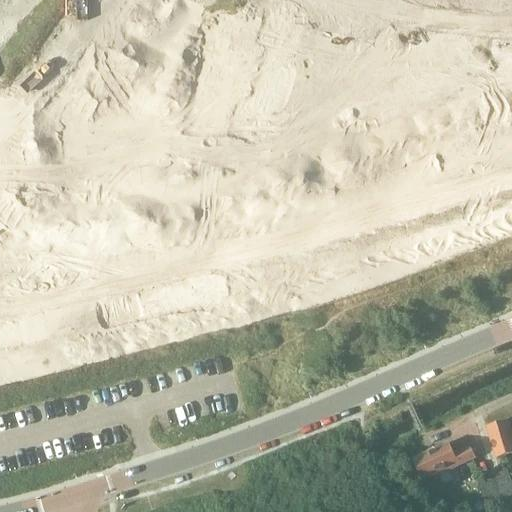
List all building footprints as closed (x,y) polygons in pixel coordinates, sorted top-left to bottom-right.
[(44,31),(39,38),(44,42),(62,58),(95,20),(76,4),(71,0),(65,7),(69,10),(65,15),(68,17),(55,32),(53,30),(49,34),(44,31)] [(174,0),(182,10),(195,0),(174,0)] [(319,0),(337,16),(350,0),(319,0)] [(456,0),(450,0),(439,14),(463,35),(477,18),(456,0)] [(108,43),(102,50),(126,69),(158,31),(134,12),(129,18),(132,23),(113,45),(108,43)] [(291,16),(273,29),(292,54),(310,41),(291,16)] [(426,29),(411,47),(435,67),(450,50),(426,29)] [(251,46),(233,60),(253,85),(271,71),(251,46)] [(8,92),(4,100),(10,103),(9,104),(30,116),(56,73),(35,61),(29,58),(25,65),(29,68),(26,73),(29,75),(19,92),(16,90),(13,95),(8,92)] [(488,95),(484,102),(489,106),(488,106),(508,121),(511,115),(511,63),(508,69),(511,73),(508,78),(511,79),(499,95),(497,93),(493,98),(488,95)] [(63,96),(57,103),(81,123),(113,85),(89,65),(84,72),(87,77),(68,99),(63,96)] [(394,67),(379,84),(403,105),(418,88),(394,67)] [(204,86),(189,103),(214,123),(228,106),(204,86)] [(444,126),(437,131),(440,137),(452,158),(495,132),(482,111),(479,106),(471,110),(474,115),(469,118),(470,121),(454,131),(452,128),(447,131),(444,126)] [(0,166),(24,126),(3,114),(0,112),(0,166)] [(298,115),(275,115),(275,147),(298,147),(298,115)] [(325,115),(325,147),(348,147),(348,115),(325,115)] [(36,162),(32,170),(59,183),(81,139),(54,125),(50,133),(54,137),(41,163),(36,162)] [(434,141),(411,157),(430,185),(453,170),(434,141)] [(506,152),(491,157),(504,193),(511,189),(511,166),(511,167),(506,152)] [(223,179),(214,202),(260,221),(269,198),(271,192),(263,189),(261,193),(256,191),(254,194),(236,187),(238,184),(232,181),(234,176),(226,173),(223,179)] [(128,177),(99,195),(113,219),(142,201),(128,177)] [(342,193),(334,196),(336,202),(345,225),(391,206),(382,184),(379,178),(371,181),(373,186),(367,188),(369,191),(351,198),(349,196),(344,198),(342,193)] [(178,202),(166,203),(167,235),(187,234),(186,218),(194,218),(203,217),(201,185),(192,185),(180,192),(185,201),(178,202)] [(276,198),(273,222),(323,228),(325,204),(326,197),(317,196),(316,201),(310,201),(310,204),(290,202),(291,199),(285,198),(285,193),(277,192),(276,198)] [(511,208),(484,217),(492,244),(511,237),(511,208)] [(0,217),(0,246),(21,253),(29,226),(0,217)] [(420,219),(405,219),(405,257),(461,257),(461,222),(445,222),(445,235),(420,234),(420,219)] [(92,249),(77,253),(86,289),(141,275),(132,241),(116,245),(120,258),(96,264),(92,249)] [(343,249),(328,251),(333,289),(389,281),(384,246),(368,248),(370,261),(345,264),(343,249)] [(308,262),(280,264),(283,298),(311,296),(308,262)] [(209,263),(207,298),(254,301),(255,283),(242,282),(243,265),(209,263)] [(181,286),(155,294),(165,327),(191,319),(181,286)] [(511,433),(507,420),(486,427),(496,459),(511,454),(511,433)] [(436,474),(437,476),(475,458),(470,447),(454,454),(449,443),(413,460),(423,480),(436,474)] [(487,511),(511,502),(511,484),(507,470),(476,480),(487,511)]
